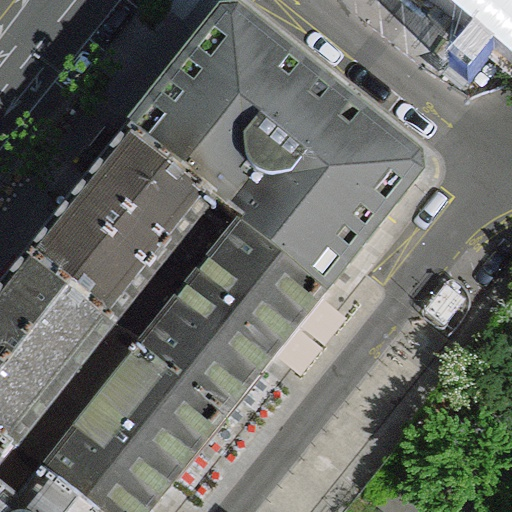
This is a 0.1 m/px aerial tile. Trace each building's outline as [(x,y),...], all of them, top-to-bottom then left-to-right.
[(511,0),(451,0),(511,49),(511,0)] [(417,167),(240,22),(226,23),(132,140),(214,206),(229,219),(245,232),(326,297),(419,180),(417,167)] [(214,206),(132,140),(32,265),(113,330),(157,275),(169,261),(214,206)] [(245,232),(229,219),(186,273),(174,287),(128,343),(85,397),(64,423),(28,467),(46,480),(145,356),(245,232)] [(326,297),(245,232),(145,356),(225,421),(326,297)] [(169,261),(157,275),(174,287),(186,273),(169,261)] [(69,385),(113,330),(32,265),(0,304),(0,442),(13,454),(58,399),(69,385)] [(151,511),(225,421),(145,356),(46,480),(86,511),(151,511)] [(85,397),(69,385),(58,399),(65,405),(55,417),(64,423),(85,397)] [(0,470),(13,454),(0,442),(0,502),(4,498),(0,495),(0,470)] [(20,509),(4,498),(0,502),(0,511),(86,511),(46,480),(20,509)]
